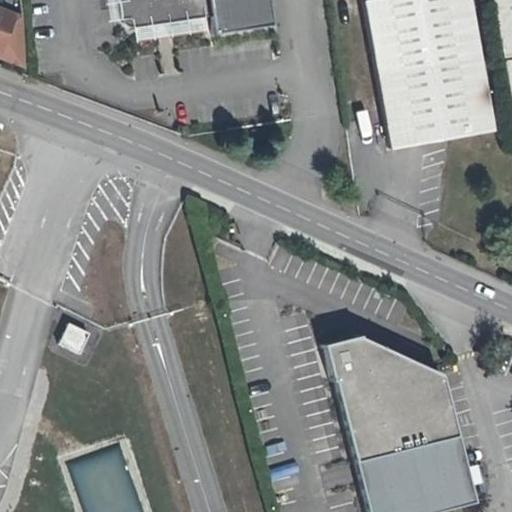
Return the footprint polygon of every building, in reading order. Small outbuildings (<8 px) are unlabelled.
[(111,0),(116,30),(118,34),(121,36),(125,38),(129,38),(204,26),(207,44),(267,36),(261,0),(111,0)] [(487,128),(464,0),(360,0),(377,102),(384,145),(487,128)] [(0,62),(22,71),(18,17),(0,11),(0,62)] [(88,334),(67,324),(57,345),(78,355),(88,334)] [(358,337),(322,345),(366,511),(438,511),(472,504),(441,376),(358,337)]
